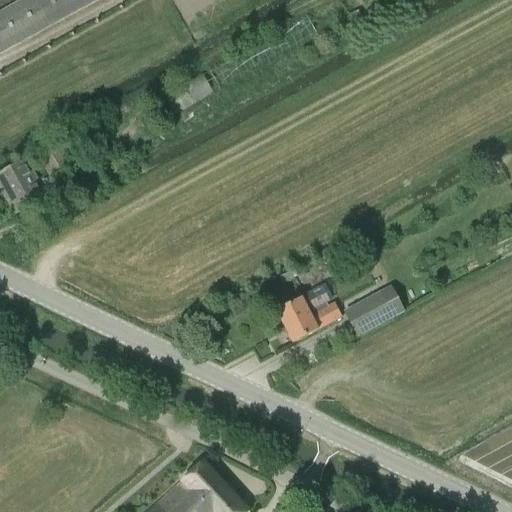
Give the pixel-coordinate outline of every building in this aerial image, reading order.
[(0,55),(95,3),(100,0),(28,0),(0,16),(0,55)] [(106,135),(99,122),(85,129),(91,142),(106,135)] [(53,181),(75,170),(63,148),(41,160),(53,181)] [(27,162),(19,167),(0,176),(0,187),(16,216),(39,203),(38,202),(50,196),(54,192),(54,187),(50,183),(47,181),(42,182),(39,183),(27,162)] [(308,300),(303,303),(301,299),(277,313),(294,344),(318,331),(342,318),(335,305),(328,308),(326,305),(334,301),(325,286),(306,297),(308,300)] [(390,287),(380,292),(345,312),(359,336),(403,311),(390,287)] [(249,511),(204,462),(182,482),(183,482),(150,511),(249,511)]
